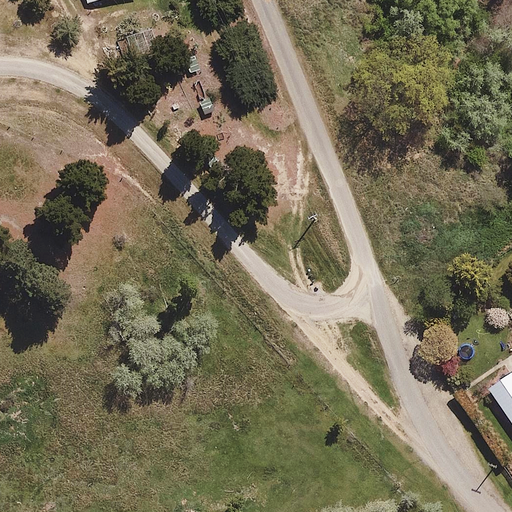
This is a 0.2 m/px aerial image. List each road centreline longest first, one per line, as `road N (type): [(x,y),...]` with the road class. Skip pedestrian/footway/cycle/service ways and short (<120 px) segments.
road 1 (residential): [(377,302),(327,308),(292,299),(102,100),(52,76),(0,66)]
road 2 (residential): [(266,0),(377,302)]
road 3 (residential): [(377,302),(407,389),(499,511)]
